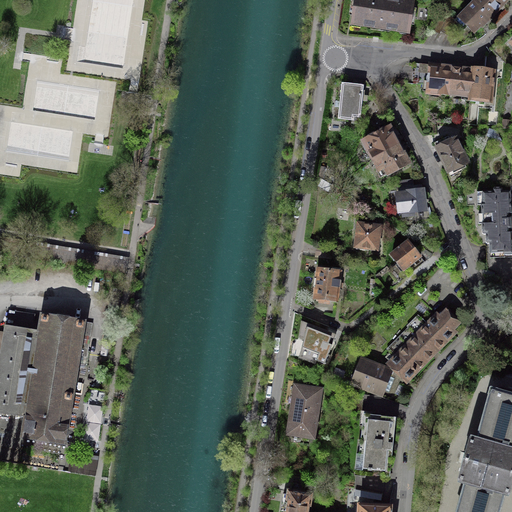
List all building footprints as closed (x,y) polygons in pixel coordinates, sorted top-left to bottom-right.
[(401,0),(354,0),(351,23),(410,32),(414,2),(401,0)] [(491,17),(473,0),(475,2),(466,12),(467,13),(461,20),(463,23),(473,33),(480,25),(481,26),(486,22),(491,17)] [(473,0),(491,17),(494,13),(503,4),(498,0),(473,0)] [(440,33),(449,16),(447,19),(441,15),(433,29),(436,31),(440,33)] [(448,34),(457,17),(455,20),(449,16),(440,33),(442,30),(445,32),(448,34)] [(461,20),(457,17),(448,34),(450,31),(453,33),(456,35),(463,23),(461,20)] [(429,93),(450,95),(453,67),(449,67),(417,63),(415,81),(424,82),(423,91),(429,91),(429,93)] [(461,100),(470,101),(473,68),(473,69),(469,69),(453,67),(450,95),(461,96),(461,100)] [(473,68),(470,101),(480,102),(480,99),(491,100),(494,70),(479,69),(473,68)] [(343,84),(339,118),(352,120),(351,123),(358,124),(359,117),(360,117),(361,108),(360,107),(361,101),(363,101),(364,96),(364,91),(362,90),(362,86),(343,84)] [(382,115),(370,122),(374,129),(386,122),(384,119),(382,115)] [(386,151),(400,144),(397,138),(396,137),(395,138),(390,128),(364,142),(361,144),(368,156),(371,154),(374,159),(386,152),(386,151)] [(448,136),(434,143),(448,171),(450,177),(462,171),(460,167),(468,163),(460,146),(464,144),(461,137),(457,139),(456,138),(453,139),(450,141),(448,136)] [(403,148),(400,144),(386,151),(386,152),(374,159),(379,169),(377,171),(380,178),(383,176),(383,177),(391,172),(392,173),(406,165),(406,164),(408,163),(402,151),(403,150),(403,148)] [(402,209),(403,217),(414,216),(413,210),(424,208),(423,200),(422,192),(421,186),(414,187),(413,180),(399,182),(400,188),(399,188),(400,196),(402,209)] [(493,191),(483,192),(483,204),(481,204),(481,214),(484,214),(484,223),(482,223),(482,233),(483,234),(486,234),(486,242),(487,243),(489,243),(490,253),(504,252),(504,255),(509,255),(511,254),(511,241),(510,241),(510,229),(511,229),(511,228),(511,217),(510,216),(509,216),(509,213),(511,213),(511,200),(508,200),(508,190),(502,191),(502,188),(500,187),(494,187),(493,189),(493,191)] [(367,248),(377,250),(380,227),(370,225),(359,224),(356,249),(367,250),(367,248)] [(0,252),(126,273),(128,260),(0,239),(0,252)] [(391,253),(391,257),(393,260),(395,260),(398,263),(396,265),(401,272),(406,268),(406,269),(416,261),(415,260),(420,256),(417,252),(409,241),(396,251),(394,251),(391,253)] [(333,249),(317,247),(317,251),(316,255),(331,257),(333,249)] [(339,280),(340,271),(332,271),(332,272),(318,270),(316,289),(314,290),(313,293),(315,295),(315,298),(320,298),(319,303),(329,304),(330,299),(337,300),(338,288),(340,288),(340,284),(341,280),(339,280)] [(401,353),(390,364),(407,380),(430,356),(453,332),(451,330),(458,324),(445,312),(439,318),(438,317),(437,316),(436,317),(423,331),(420,327),(424,323),(421,319),(422,318),(421,317),(420,317),(418,315),(407,326),(409,328),(391,346),(390,346),(387,350),(393,355),(397,350),(401,353)] [(39,331),(6,326),(5,333),(0,332),(0,354),(1,355),(0,363),(0,432),(64,443),(66,428),(77,363),(86,364),(92,323),(84,322),(84,321),(42,315),(39,331)] [(329,334),(314,327),(304,350),(306,351),(304,354),(304,355),(304,356),(313,359),(313,358),(314,358),(315,355),(324,358),(328,349),(332,351),(335,343),(331,342),(334,335),(329,334)] [(363,359),(353,385),(376,394),(379,395),(384,382),(390,369),(363,359)] [(317,413),(321,389),(295,386),(288,433),(313,437),(317,413)] [(499,511),(505,493),(507,493),(508,492),(509,492),(511,480),(511,393),(491,388),(491,389),(477,438),(472,437),(471,438),(470,438),(467,452),(465,451),(465,452),(464,454),(465,454),(464,455),(465,455),(463,461),(462,462),(462,464),(462,465),(463,465),(459,478),(460,479),(460,480),(465,481),(456,511),(499,511)] [(395,418),(364,415),(358,472),(389,475),(391,449),(391,446),(391,443),(392,443),(395,418)] [(97,461),(71,457),(69,470),(95,474),(97,461)] [(307,511),(311,494),(305,493),(306,485),(291,482),(290,491),(289,491),(285,511),(307,511)]
